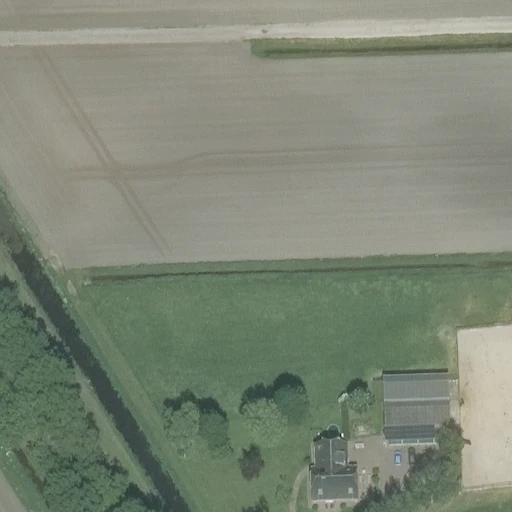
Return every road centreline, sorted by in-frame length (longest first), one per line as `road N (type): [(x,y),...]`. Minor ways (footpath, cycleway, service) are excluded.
road 1 (track): [(0,41),(511,17)]
road 2 (unclassified): [(90,511),(0,365)]
